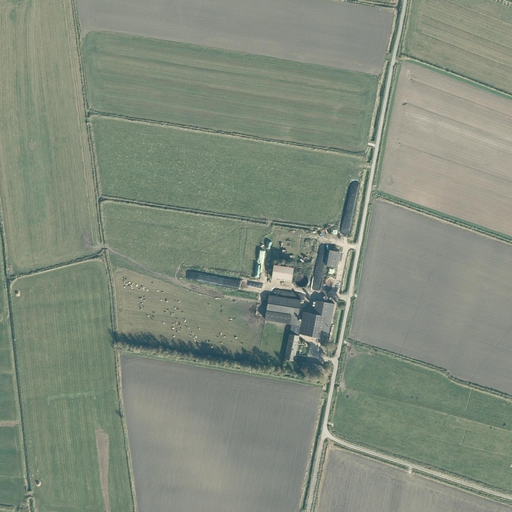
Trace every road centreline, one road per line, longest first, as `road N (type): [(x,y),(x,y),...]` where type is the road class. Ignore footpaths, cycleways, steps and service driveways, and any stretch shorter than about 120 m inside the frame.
road 1 (unclassified): [(322,437),(403,0)]
road 2 (track): [(308,511),(322,437),(511,497)]
